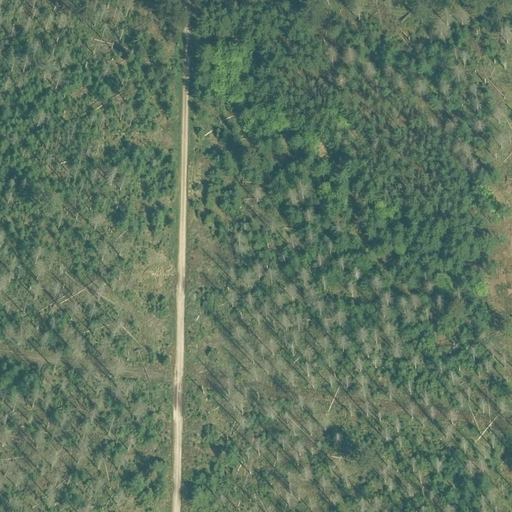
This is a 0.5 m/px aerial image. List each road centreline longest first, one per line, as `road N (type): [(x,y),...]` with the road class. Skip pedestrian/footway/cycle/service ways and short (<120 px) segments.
road 1 (track): [(190,0),(177,511)]
road 2 (track): [(179,384),(511,430)]
